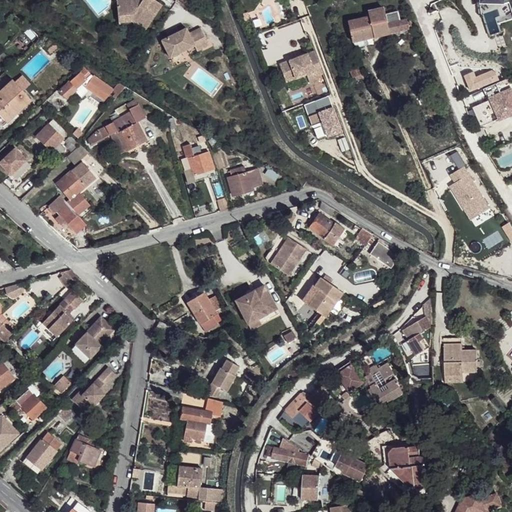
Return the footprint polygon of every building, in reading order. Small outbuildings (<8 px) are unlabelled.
[(118,0),(120,16),(136,14),(137,22),(148,29),(164,5),(155,0),(118,0)] [(511,0),(480,0),(480,1),(478,1),(479,12),(482,11),(490,33),(500,29),(497,21),(496,15),(501,13),(498,6),(502,5),(501,1),(504,0),(511,0)] [(511,0),(504,0),(501,1),(502,5),(498,6),(501,13),(496,15),(497,21),(511,15),(511,0)] [(374,36),(389,32),(409,28),(407,19),(397,21),(395,9),(384,11),(384,7),(369,11),(369,12),(369,16),(374,36)] [(136,14),(120,16),(121,23),(137,22),(136,14)] [(352,40),(374,36),(369,16),(368,16),(348,21),(352,40)] [(171,39),(163,42),(171,60),(196,49),(199,55),(211,50),(203,32),(192,37),(189,31),(182,34),(171,39)] [(170,35),(171,39),(182,34),(180,31),(170,35)] [(59,48),(52,40),(44,47),(52,55),(59,48)] [(315,52),(281,65),(288,83),(314,73),(316,77),(324,74),(315,52)] [(350,69),(353,77),(362,73),(359,66),(350,69)] [(60,91),(67,99),(83,85),(105,101),(113,91),(117,94),(115,97),(117,99),(127,86),(123,84),(122,85),(120,84),(114,90),(94,76),(84,67),(79,71),(77,73),(75,75),(77,77),(60,91)] [(496,71),(491,73),(494,82),(499,79),(496,71)] [(472,90),(480,87),(476,78),(474,73),(473,74),(467,77),(472,90)] [(491,73),(476,78),(480,87),(494,82),(491,73)] [(33,100),(14,80),(0,93),(0,114),(8,123),(33,100)] [(481,126),(511,113),(511,86),(471,104),(481,126)] [(130,109),(137,105),(134,100),(127,103),(130,109)] [(138,123),(146,118),(139,104),(137,105),(130,109),(131,112),(132,111),(138,123)] [(138,123),(132,111),(131,112),(119,119),(113,123),(117,131),(118,132),(138,123)] [(53,119),(49,123),(64,138),(68,133),(53,119)] [(49,123),(46,126),(36,136),(51,151),(58,144),(63,139),(64,138),(49,123)] [(106,126),(111,135),(117,131),(113,123),(106,126)] [(112,138),(120,153),(147,140),(138,123),(118,132),(117,131),(111,135),(112,138)] [(100,130),(104,138),(111,135),(106,126),(100,130)] [(91,145),(104,138),(100,130),(88,140),(91,145)] [(64,151),(58,144),(51,151),(58,157),(64,151)] [(74,150),(68,144),(66,146),(71,152),(74,150)] [(189,145),(181,147),(185,159),(189,158),(189,157),(192,156),(190,149),(189,145)] [(88,154),(80,146),(67,157),(75,165),(88,154)] [(190,149),(192,156),(199,154),(202,153),(200,146),(190,149)] [(14,148),(0,161),(0,165),(10,176),(26,160),(14,148)] [(192,167),(194,175),(214,169),(209,151),(202,153),(199,154),(192,156),(189,157),(189,158),(192,167)] [(185,159),(181,160),(184,169),(192,167),(189,158),(185,159)] [(82,162),(56,183),(70,199),(78,193),(96,178),(82,162)] [(233,195),(253,190),(252,188),(248,172),(246,164),(229,169),(231,177),(228,177),(233,195)] [(196,182),(194,175),(192,167),(184,169),(188,183),(196,182)] [(258,169),(248,172),(252,188),(263,185),(258,169)] [(66,202),(75,212),(87,203),(78,193),(70,199),(66,202)] [(55,212),(66,202),(60,195),(49,204),(55,212)] [(229,209),(225,198),(217,200),(220,212),(229,209)] [(331,215),(335,208),(323,201),(320,208),(331,215)] [(66,202),(55,212),(57,215),(52,219),(60,229),(66,224),(74,234),(85,225),(77,215),(75,212),(66,202)] [(88,205),(87,203),(75,212),(77,215),(88,205)] [(281,209),(271,212),(299,231),(305,223),(288,211),(287,213),(281,209)] [(325,236),(334,223),(319,213),(310,226),(325,236)] [(345,228),(335,221),(334,223),(325,236),(324,238),(333,244),(345,228)] [(368,229),(365,227),(355,238),(359,241),(368,229)] [(359,241),(364,245),(374,233),(368,229),(359,241)] [(289,236),(271,263),(289,275),(307,248),(289,236)] [(376,241),(369,255),(392,267),(399,254),(376,241)] [(5,259),(12,266),(20,259),(13,251),(5,259)] [(64,271),(60,272),(62,275),(58,277),(65,288),(77,277),(69,269),(66,270),(64,271)] [(328,311),(341,293),(332,287),(335,283),(325,276),(322,280),(319,278),(313,287),(315,288),(319,291),(308,307),(323,318),(328,311)] [(17,284),(4,288),(6,294),(12,298),(17,295),(23,290),(17,284)] [(263,285),(234,300),(247,324),(257,318),(275,309),(263,285)] [(191,294),(194,298),(204,292),(201,288),(191,294)] [(319,291),(315,288),(304,304),(308,307),(319,291)] [(73,291),(43,323),(58,337),(74,319),(68,314),(74,308),(75,308),(82,300),(73,291)] [(194,298),(188,301),(206,330),(218,323),(216,319),(221,316),(218,312),(217,312),(207,298),(204,292),(194,298)] [(217,311),(224,307),(216,293),(207,298),(217,312),(218,312),(217,311)] [(403,330),(408,340),(406,341),(415,355),(424,350),(430,347),(431,327),(432,326),(432,297),(423,305),(425,318),(403,330)] [(328,311),(323,318),(331,322),(334,316),(328,311)] [(100,318),(86,332),(90,336),(84,342),(79,341),(75,344),(91,358),(97,352),(94,350),(99,345),(113,330),(100,318)] [(250,330),(261,324),(257,318),(247,324),(250,330)] [(168,336),(173,327),(159,320),(155,330),(157,331),(158,330),(168,336)] [(0,340),(2,343),(10,335),(0,325),(0,340)] [(86,332),(79,341),(84,342),(90,336),(86,332)] [(291,332),(283,336),(287,344),(295,339),(291,332)] [(462,374),(476,374),(475,351),(461,351),(461,340),(444,340),(444,375),(462,374)] [(382,393),(387,403),(403,393),(398,383),(399,383),(393,373),(387,364),(379,368),(376,364),(394,354),(387,343),(363,358),(369,368),(366,370),(368,375),(364,377),(371,386),(377,396),(382,393)] [(220,368),(205,395),(216,398),(221,388),(227,391),(231,385),(230,385),(236,376),(235,375),(239,367),(226,360),(221,368),(220,368)] [(0,362),(0,388),(9,382),(15,378),(15,377),(2,361),(0,362)] [(72,399),(84,410),(93,400),(96,402),(110,388),(106,384),(116,372),(109,366),(82,394),(80,391),(72,399)] [(351,387),(360,382),(351,369),(343,374),(351,387)] [(250,381),(254,374),(253,372),(249,370),(244,378),(250,381)] [(58,381),(66,388),(71,383),(63,375),(58,381)] [(20,382),(16,384),(19,389),(28,382),(27,379),(21,383),(20,382)] [(58,381),(53,387),(61,393),(66,388),(58,381)] [(29,386),(31,388),(37,396),(41,393),(33,383),(29,386)] [(312,399),(321,408),(333,396),(324,387),(312,399)] [(31,388),(17,399),(21,405),(33,419),(46,408),(37,396),(31,388)] [(299,395),(292,403),(311,421),(318,413),(299,395)] [(453,405),(447,397),(443,401),(450,408),(453,405)] [(21,405),(17,399),(10,405),(14,410),(21,405)] [(193,409),(182,407),(180,419),(187,420),(184,437),(203,440),(210,441),(213,423),(206,421),(207,416),(219,418),(222,403),(206,399),(204,411),(193,409)] [(64,405),(59,400),(54,406),(58,410),(64,405)] [(93,400),(84,410),(87,412),(96,402),(93,400)] [(66,405),(57,415),(67,424),(76,414),(66,405)] [(0,450),(19,433),(1,414),(0,415),(0,450)] [(47,434),(23,463),(36,474),(59,447),(51,441),(53,439),(47,434)] [(79,436),(67,458),(77,462),(78,460),(93,468),(100,452),(91,447),(93,443),(79,436)] [(314,440),(306,453),(313,457),(321,445),(314,440)] [(394,448),(389,454),(390,469),(410,489),(427,486),(422,456),(419,457),(417,445),(394,448)] [(303,464),(305,455),(268,446),(266,456),(289,461),(303,464)] [(367,465),(350,457),(351,455),(343,451),(341,456),(336,466),(343,470),(342,471),(361,479),(367,465)] [(225,461),(226,454),(215,453),(214,460),(225,461)] [(331,464),(336,466),(341,456),(335,453),(331,464)] [(306,495),(329,491),(324,468),(326,466),(318,461),(314,466),(319,470),(302,473),(306,495)] [(201,468),(179,466),(176,485),(167,484),(166,492),(186,494),(186,495),(198,496),(199,487),(201,468)] [(454,482),(451,511),(481,511),(482,511),(493,507),(494,511),(499,511),(509,509),(507,501),(495,505),(492,506),(488,483),(499,479),(496,468),(472,476),(454,482)] [(454,476),(454,482),(472,476),(470,471),(454,476)] [(220,491),(203,489),(202,500),(219,502),(220,491)] [(75,511),(71,509),(74,506),(74,505),(70,502),(62,511),(75,511)]
